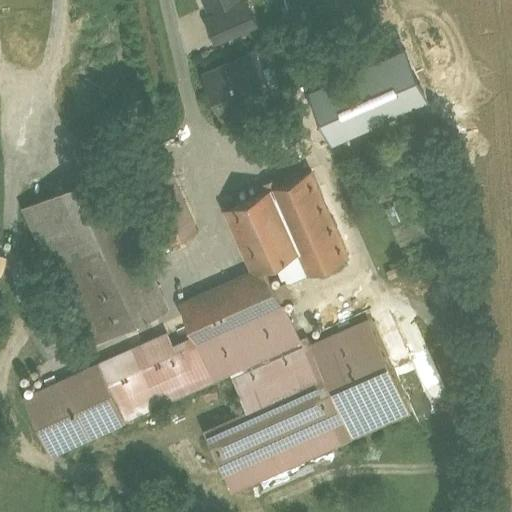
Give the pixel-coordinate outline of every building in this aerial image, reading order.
[(210,41),(256,27),(247,0),(243,0),(201,13),(210,41)] [(275,95),(256,52),(204,74),(223,117),(275,95)] [(368,66),(304,94),(320,129),(384,101),(368,66)] [(198,231),(160,146),(130,160),(167,245),(198,231)] [(310,169),(226,207),(254,270),(254,271),(266,265),(300,250),(310,273),(349,256),(310,169)] [(70,180),(20,203),(48,264),(98,240),(70,180)] [(137,234),(55,272),(88,343),(170,305),(137,234)] [(197,340),(184,346),(182,341),(172,345),(166,332),(132,347),(133,348),(99,363),(124,419),(214,378),(214,377),(299,339),(266,265),(254,271),(254,270),(180,302),(197,340)] [(303,346),(235,377),(251,412),(318,381),(303,346)]
